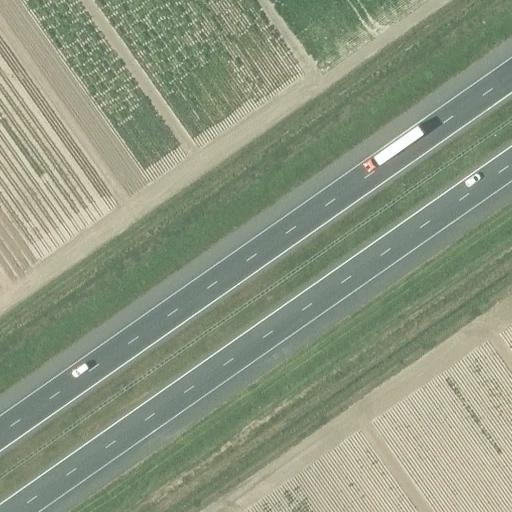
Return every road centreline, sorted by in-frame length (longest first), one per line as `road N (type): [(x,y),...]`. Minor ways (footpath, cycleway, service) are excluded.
road 1 (motorway): [(511,74),(0,433)]
road 2 (motorway): [(12,511),(511,163)]
